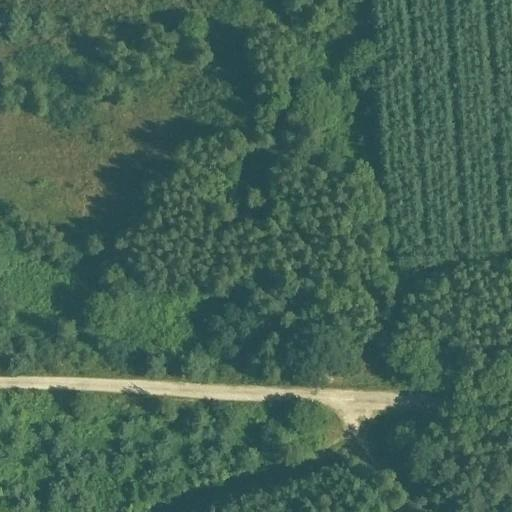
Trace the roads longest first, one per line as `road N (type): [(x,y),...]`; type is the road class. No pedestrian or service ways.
road 1 (track): [(0,394),(511,409)]
road 2 (track): [(334,402),(378,456),(441,511)]
